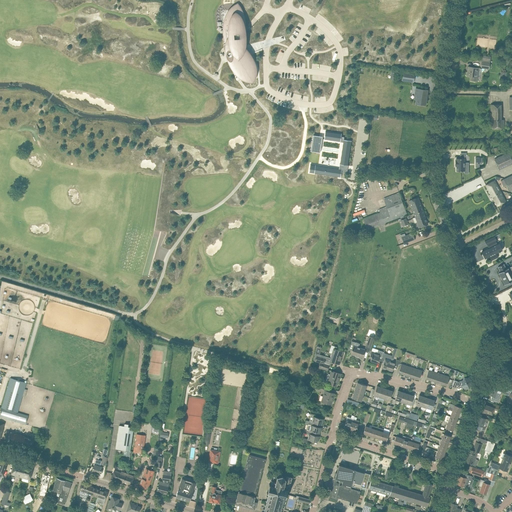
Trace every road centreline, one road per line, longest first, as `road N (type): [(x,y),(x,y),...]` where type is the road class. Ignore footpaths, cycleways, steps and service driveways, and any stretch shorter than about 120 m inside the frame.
road 1 (tertiary): [(487,367),(494,327),(431,187),(454,0)]
road 2 (secondary): [(193,511),(0,451)]
road 3 (residential): [(337,435),(333,425),(353,372),(474,403)]
